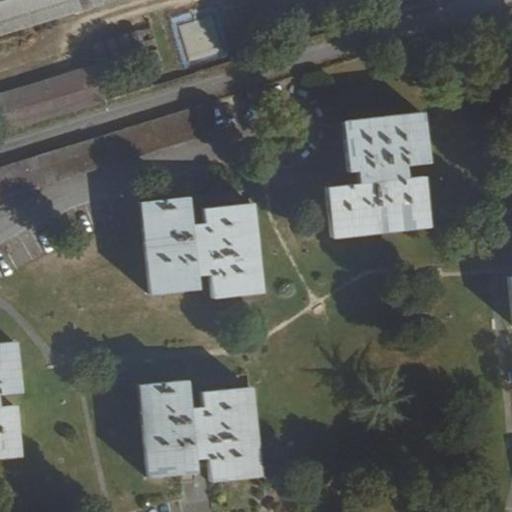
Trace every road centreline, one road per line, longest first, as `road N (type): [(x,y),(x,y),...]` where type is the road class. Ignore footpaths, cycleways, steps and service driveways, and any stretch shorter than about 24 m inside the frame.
road 1 (residential): [(427,0),(0,149)]
road 2 (unknown): [(0,235),(222,158),(233,146),(232,127),(216,73)]
road 3 (track): [(0,81),(94,31),(204,0)]
